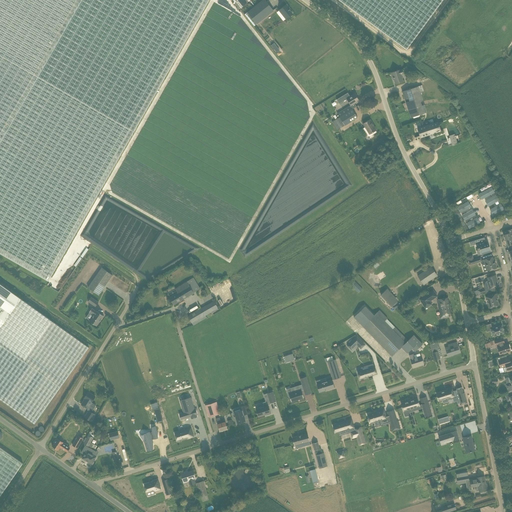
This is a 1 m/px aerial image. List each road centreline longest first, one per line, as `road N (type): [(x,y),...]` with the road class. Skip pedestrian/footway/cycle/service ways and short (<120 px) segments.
road 1 (unclassified): [(90,484),(474,364)]
road 2 (unclassified): [(449,241),(368,59),(304,0)]
road 3 (unclassified): [(41,450),(137,286)]
road 4 (unknown): [(215,445),(181,334),(182,315),(199,300)]
road 5 (unclassified): [(502,511),(474,364)]
